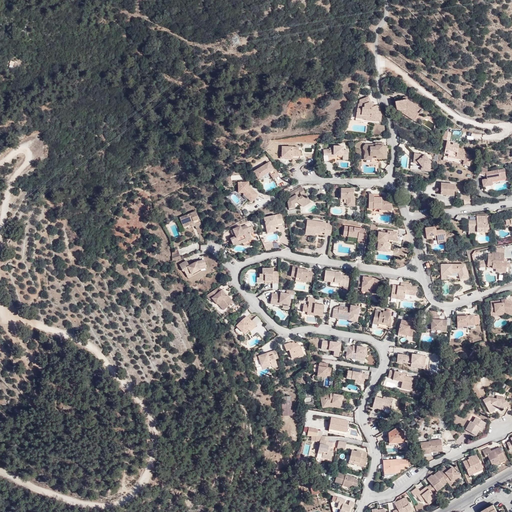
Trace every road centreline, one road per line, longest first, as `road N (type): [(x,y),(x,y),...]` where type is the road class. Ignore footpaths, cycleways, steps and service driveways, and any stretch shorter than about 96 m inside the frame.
road 1 (residential): [(365,502),(376,460),(361,410),(384,351),(367,338),(283,331),(242,291),(237,267),(281,252),(421,276)]
road 2 (track): [(0,304),(5,314),(95,349),(140,398),(155,433),(144,479),(119,502),(67,500),(0,472)]
road 3 (residential): [(365,502),(507,424)]
road 4 (track): [(0,164),(27,146),(32,157),(13,176),(0,247)]
